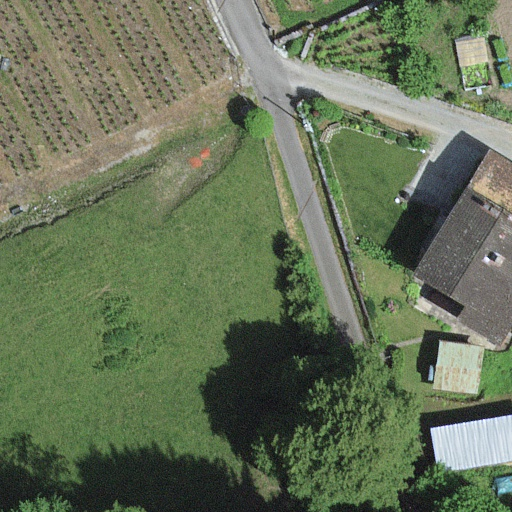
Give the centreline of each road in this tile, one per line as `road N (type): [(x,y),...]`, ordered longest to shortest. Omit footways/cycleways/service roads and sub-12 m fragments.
road 1 (unclassified): [(229,0),(420,511)]
road 2 (track): [(0,211),(265,87)]
